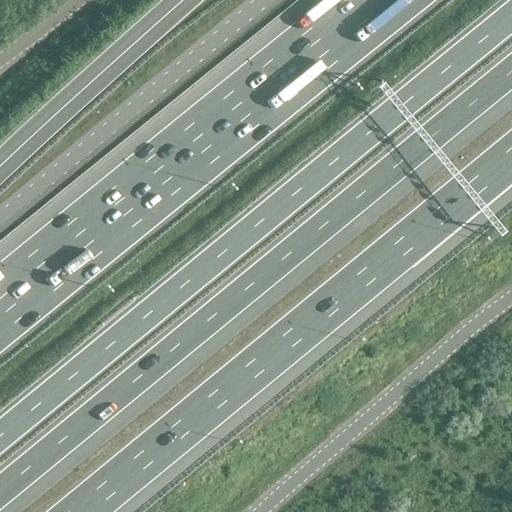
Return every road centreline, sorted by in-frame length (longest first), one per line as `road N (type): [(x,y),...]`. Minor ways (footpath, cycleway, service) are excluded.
road 1 (motorway): [(511,17),(0,436)]
road 2 (motorway): [(0,490),(511,72)]
road 3 (motorway): [(79,511),(511,157)]
road 4 (motorway): [(398,0),(0,310)]
road 5 (unclassified): [(0,219),(265,0)]
road 6 (unclassified): [(265,511),(511,300)]
